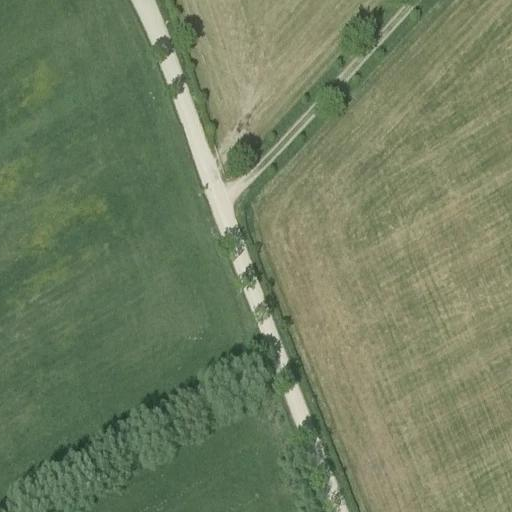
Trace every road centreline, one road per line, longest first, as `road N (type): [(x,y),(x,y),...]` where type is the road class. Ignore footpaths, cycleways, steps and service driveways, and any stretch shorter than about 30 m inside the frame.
road 1 (track): [(336,511),(218,204)]
road 2 (track): [(416,0),(218,204)]
road 3 (track): [(218,204),(138,0)]
